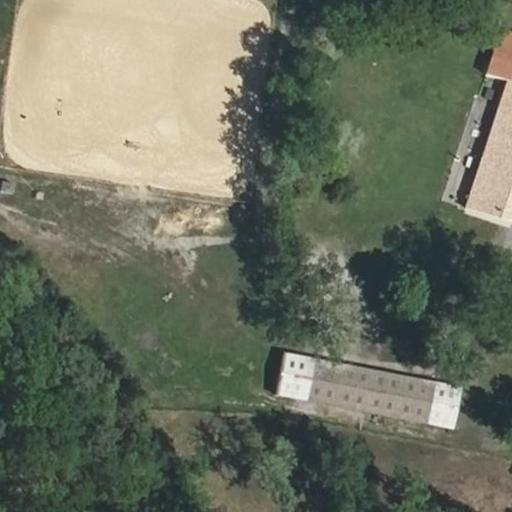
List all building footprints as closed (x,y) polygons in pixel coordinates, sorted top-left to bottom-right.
[(491,74),(511,80),(511,30),(505,28),(491,74)] [(511,240),(511,115),(474,226),(511,240)] [(493,149),(498,136),(484,129),(479,142),(493,149)] [(331,211),(318,209),(317,230),(330,230),(331,211)] [(389,269),(391,239),(344,236),(342,267),(389,269)] [(281,396),(315,399),(319,356),(285,352),(281,396)] [(363,364),(354,407),(456,428),(465,385),(363,364)]
